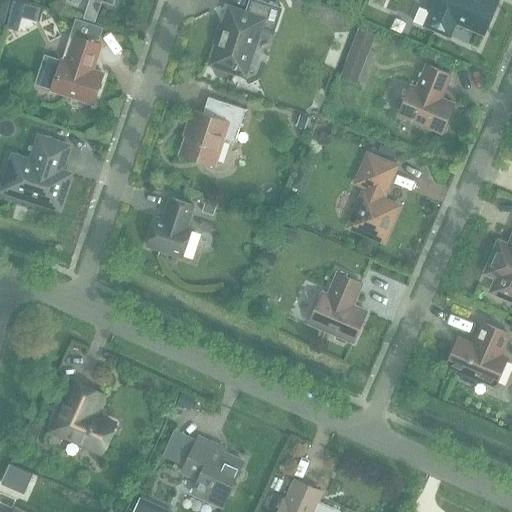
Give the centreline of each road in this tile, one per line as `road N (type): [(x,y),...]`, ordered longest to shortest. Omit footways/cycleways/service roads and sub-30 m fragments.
road 1 (residential): [(365,431),(511,87)]
road 2 (residential): [(79,303),(178,0)]
road 3 (residential): [(365,431),(79,303)]
road 4 (residential): [(511,497),(365,431)]
